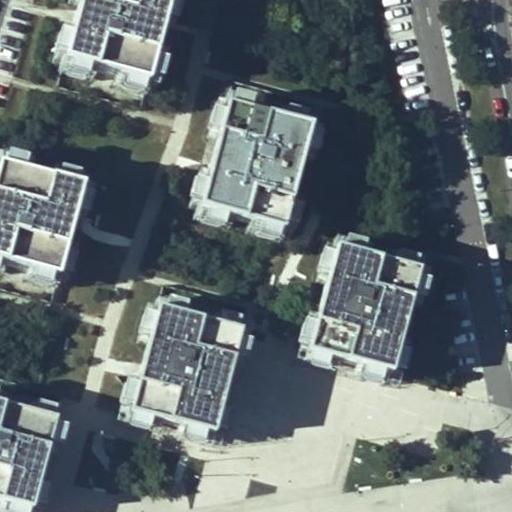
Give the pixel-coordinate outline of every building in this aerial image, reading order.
[(136,85),(158,0),(69,0),(52,63),(136,85)] [(267,236),(295,135),(302,109),(219,87),(184,214),(267,236)] [(0,261),(68,279),(99,164),(17,142),(0,202),(0,261)] [(392,377),(419,275),(426,250),(343,227),(309,355),(392,377)] [(211,438),(238,336),(246,310),(163,288),(128,415),(211,438)] [(0,505),(24,511),(28,511),(60,398),(0,382),(0,505)]
